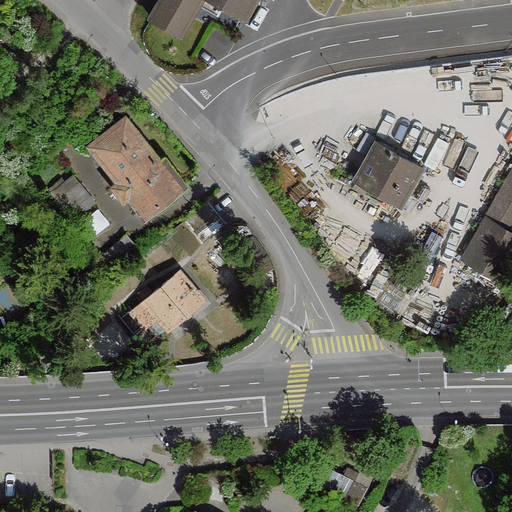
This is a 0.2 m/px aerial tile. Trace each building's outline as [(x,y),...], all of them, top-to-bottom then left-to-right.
[(253,0),(161,0),(150,20),(180,37),(201,0),(207,0),(243,20),(253,0)] [(179,188),(126,120),(94,145),(147,213),(179,188)] [(423,167),(378,142),(359,174),(373,182),(369,188),(401,206),(423,167)] [(511,214),(511,177),(495,205),(511,214)] [(80,183),(59,198),(74,218),(95,202),(80,183)] [(198,210),(186,220),(205,243),(228,224),(209,201),(198,210)] [(504,228),(511,215),(511,214),(495,205),(487,219),(490,220),(504,228)] [(511,232),(504,228),(490,220),(468,258),(502,277),(511,259),(511,232)] [(144,252),(127,234),(105,253),(122,271),(144,252)] [(206,300),(181,270),(132,311),(146,327),(158,318),(168,330),(206,300)]
